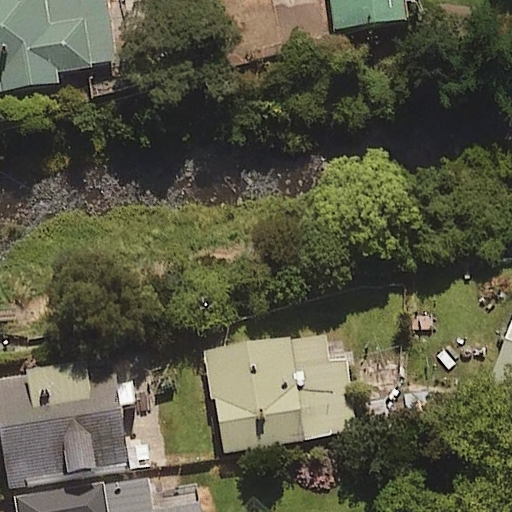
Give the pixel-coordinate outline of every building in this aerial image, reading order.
[(112,0),(0,0),(0,96),(121,84),(112,0)] [(431,0),(363,0),(366,29),(433,25),(431,0)] [(384,335),(227,356),(241,454),(397,433),(384,335)] [(145,351),(0,365),(0,457),(2,482),(156,467),(145,351)] [(170,511),(167,485),(21,505),(22,511),(170,511)]
